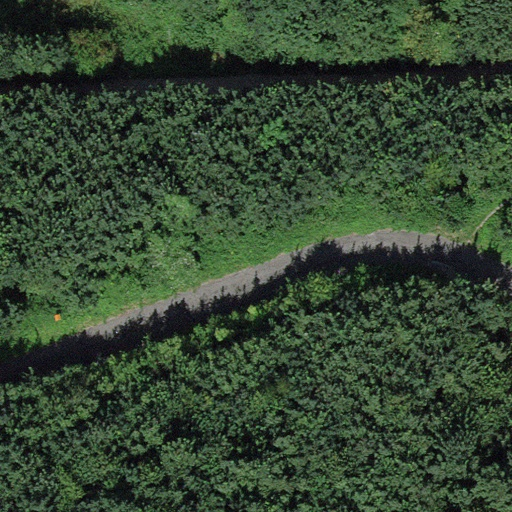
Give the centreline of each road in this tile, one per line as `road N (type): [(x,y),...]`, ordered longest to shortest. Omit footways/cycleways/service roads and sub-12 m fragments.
road 1 (track): [(511,281),(419,251),(346,250),(0,378)]
road 2 (track): [(0,94),(511,75)]
